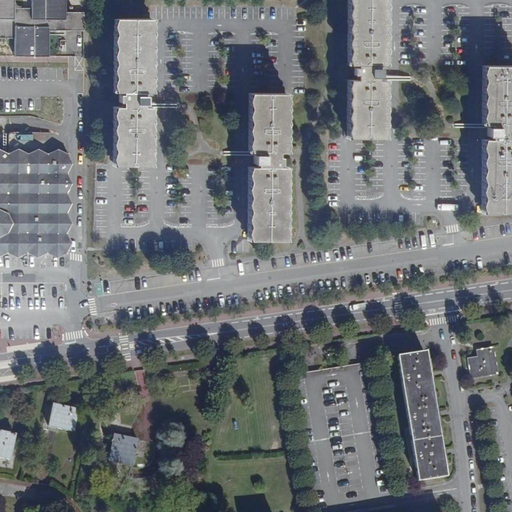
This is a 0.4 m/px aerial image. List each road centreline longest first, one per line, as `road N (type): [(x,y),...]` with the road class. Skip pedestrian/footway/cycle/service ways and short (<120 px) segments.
road 1 (unclassified): [(75,347),(77,74)]
road 2 (residential): [(467,511),(439,300)]
road 3 (secondary): [(439,300),(237,330)]
road 4 (secondary): [(75,360),(237,330)]
road 5 (secondary): [(237,330),(75,347)]
